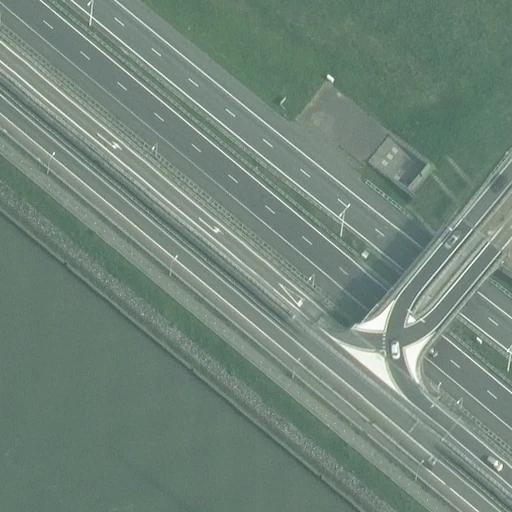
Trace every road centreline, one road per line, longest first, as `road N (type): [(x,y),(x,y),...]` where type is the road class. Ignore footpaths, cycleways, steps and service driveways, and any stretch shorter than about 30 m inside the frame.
road 1 (motorway): [(18,0),(511,411)]
road 2 (trunk): [(0,104),(491,511)]
road 3 (motorway): [(511,335),(92,0)]
road 4 (trunk): [(0,58),(333,341),(387,350)]
road 5 (motorway): [(511,169),(400,310),(387,350)]
road 6 (motorway): [(387,350),(401,397),(511,490)]
road 7 (trunk): [(387,350),(428,329),(511,224)]
